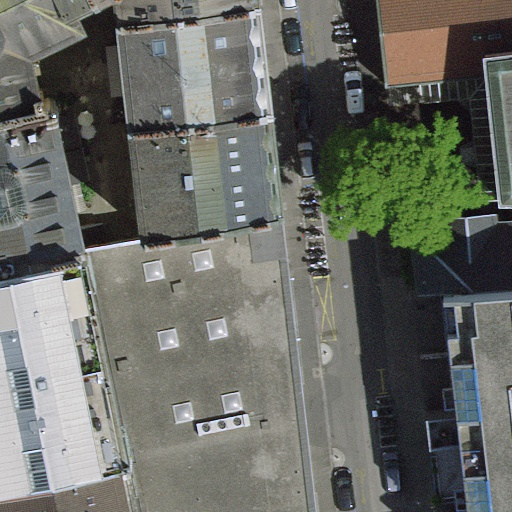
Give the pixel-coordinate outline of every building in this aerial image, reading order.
[(77,6),(88,0),(0,0),(0,109),(42,100),(29,47),(84,20),(77,6)] [(88,0),(77,6),(84,20),(123,1),(122,0),(88,0)] [(122,0),(123,1),(125,18),(257,2),(256,0),(122,0)] [(406,84),(488,76),(484,47),(511,44),(511,0),(380,0),(389,85),(406,84)] [(269,107),(257,2),(125,18),(136,123),(269,107)] [(511,44),(484,47),(488,76),(495,142),(500,196),(511,195),(511,44)] [(488,76),(406,84),(408,103),(457,99),(475,109),(479,143),(495,142),(488,76)] [(53,98),(42,100),(0,109),(0,262),(84,245),(53,98)] [(282,212),(269,107),(136,123),(148,233),(282,212)] [(316,511),(282,212),(148,233),(84,245),(125,453),(138,511),(316,511)] [(511,226),(420,234),(428,289),(450,288),(511,282),(511,226)] [(0,479),(125,453),(84,245),(0,262),(0,479)] [(511,511),(511,282),(450,288),(470,511),(511,511)] [(138,511),(125,453),(0,479),(0,511),(138,511)]
